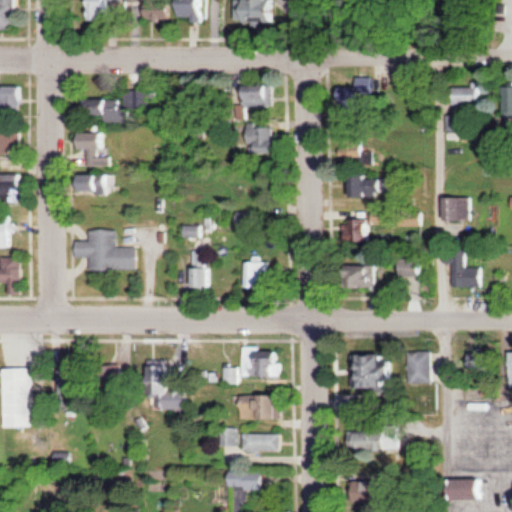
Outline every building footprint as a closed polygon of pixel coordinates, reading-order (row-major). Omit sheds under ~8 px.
[(21,0),(0,0),(0,29),(22,29),(21,0)] [(91,0),(92,21),(119,21),(119,3),(148,3),(147,0),(91,0)] [(150,0),(151,19),(176,19),(176,0),(159,0),(150,0)] [(181,0),(181,17),(210,17),(209,0),(181,0)] [(274,21),(273,0),(237,0),(237,20),(274,21)] [(29,110),(29,86),(5,86),(5,110),(29,110)] [(279,86),(243,86),(243,108),(279,108),(279,86)] [(347,86),(347,118),(376,118),(376,86),(347,86)] [(485,86),(452,86),(452,105),(485,105),(485,86)] [(95,100),(95,122),(126,122),(126,100),(95,100)] [(469,130),(469,114),(448,114),(448,130),(469,130)] [(258,126),(258,153),(285,153),(285,126),(258,126)] [(0,130),(0,153),(25,153),(25,131),(0,130)] [(87,149),(115,149),(115,132),(87,132),(87,149)] [(354,135),(348,154),(359,158),(357,162),(370,166),(378,144),(354,135)] [(116,166),(117,155),(102,154),(101,165),(116,166)] [(0,199),(30,199),(30,174),(0,173),(0,199)] [(114,194),(114,174),(88,174),(88,194),(114,194)] [(359,175),(359,197),(392,197),(392,175),(359,175)] [(477,197),(448,197),(448,220),(477,220),(477,197)] [(402,225),(428,225),(428,211),(402,211),(402,225)] [(0,247),(18,248),(18,214),(0,214),(0,247)] [(376,219),(352,218),(351,241),(375,242),(376,219)] [(145,270),(144,247),(122,247),(122,229),(95,230),(95,240),(82,241),(82,257),(96,257),(96,270),(145,270)] [(197,288),(213,288),(213,251),(197,251),(197,288)] [(489,269),(470,268),(470,253),(447,252),(447,265),(456,265),(456,287),(489,288),(489,269)] [(0,262),(0,280),(17,280),(16,293),(28,293),(28,257),(3,257),(3,262),(0,262)] [(431,257),(411,257),(411,276),(431,276),(431,257)] [(276,288),(276,261),(252,261),(252,288),(276,288)] [(382,264),(354,264),(354,287),(382,287),(382,264)] [(438,383),(438,349),(416,349),(416,383),(438,383)] [(250,353),(250,376),(290,376),(290,353),(250,353)] [(400,388),(400,353),(357,353),(357,388),(400,388)] [(178,367),(155,367),(155,405),(178,405),(178,367)] [(39,426),(38,368),(12,368),(13,426),(39,426)] [(288,419),(288,394),(247,394),(247,419),(288,419)] [(404,429),(360,429),(360,449),(403,450),(404,429)] [(287,450),(287,433),(247,433),(247,450),(287,450)] [(235,506),(246,506),(246,489),(271,490),(271,472),(236,471),(235,506)] [(494,499),(494,479),(465,479),(465,499),(494,499)] [(355,480),(355,500),(388,500),(388,480),(355,480)] [(49,483),(49,508),(84,508),(84,483),(49,483)]
